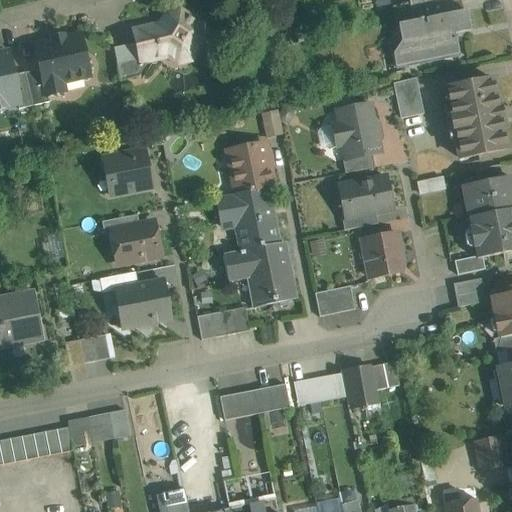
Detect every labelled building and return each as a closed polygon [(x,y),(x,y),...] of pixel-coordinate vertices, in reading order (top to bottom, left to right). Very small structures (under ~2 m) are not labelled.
[(414,0),(415,2),(410,3),(411,11),(432,7),(430,0),(414,0)] [(460,1),(432,7),(434,18),(462,12),(460,1)] [(462,12),(434,18),(432,7),(411,12),(413,22),(406,24),(409,40),(401,42),(393,53),(396,66),(399,66),(400,66),(459,54),(456,39),(450,40),(449,34),(470,30),(466,11),(462,12)] [(179,13),(166,15),(168,24),(133,32),(136,48),(140,63),(148,61),(179,54),(191,61),(205,39),(202,27),(179,13)] [(63,35),(51,38),(52,42),(34,46),(40,71),(46,97),(48,97),(65,92),(62,77),(71,75),(73,81),(90,77),(80,35),(64,39),(63,35)] [(136,48),(115,53),(121,82),(138,78),(148,61),(140,63),(136,48)] [(7,52),(0,53),(0,97),(15,94),(17,94),(13,76),(7,52)] [(40,71),(24,74),(32,107),(49,103),(48,97),(46,97),(40,71)] [(24,74),(13,76),(17,94),(15,94),(19,110),(32,107),(24,74)] [(417,79),(394,85),(401,120),(424,115),(417,79)] [(493,80),(446,89),(460,160),(507,150),(501,121),(503,120),(501,109),(499,109),(493,80)] [(370,106),(337,112),(339,126),(332,127),(337,148),(343,147),(346,161),(346,162),(372,156),(380,155),(370,106)] [(284,133),(278,113),(263,118),(269,137),(284,133)] [(264,144),(228,152),(237,196),(267,190),(273,189),(264,144)] [(144,153),(104,161),(111,196),(151,188),(144,153)] [(372,156),(346,162),(346,161),(342,161),(345,175),(375,169),(372,156)] [(500,166),(476,171),(479,184),(503,179),(500,166)] [(479,184),(457,189),(463,220),(469,219),(511,210),(511,185),(511,178),(503,179),(479,184)] [(387,179),(338,188),(344,219),(345,220),(375,214),(393,210),(387,179)] [(237,196),(217,200),(222,228),(237,225),(243,252),(277,245),(267,190),(237,196)] [(511,210),(469,219),(471,229),(469,230),(473,250),(475,249),(477,258),(477,260),(482,259),(511,253),(511,210)] [(375,214),(345,220),(344,219),(341,219),(344,232),(377,225),(375,214)] [(137,216),(102,223),(104,236),(111,234),(111,233),(139,227),(137,216)] [(139,227),(111,233),(111,234),(117,264),(160,256),(154,224),(139,227)] [(396,234),(363,241),(370,280),(400,274),(397,261),(399,260),(401,257),(396,234)] [(59,235),(47,237),(48,243),(42,244),(44,256),(51,255),(52,261),(64,258),(59,235)] [(243,252),(224,256),(229,283),(250,279),(255,307),(257,307),(256,306),(293,299),(293,300),(295,300),(283,244),(277,245),(243,252)] [(477,258),(454,263),(457,276),(485,271),(482,259),(477,260),(477,258)] [(135,273),(100,280),(102,294),(114,292),(114,291),(137,286),(135,273)] [(481,280),(453,286),(455,297),(483,292),(481,280)] [(137,286),(114,291),(114,292),(116,302),(110,312),(120,319),(122,330),(134,328),(148,337),(156,323),(171,320),(163,281),(137,286)] [(350,288),(338,290),(343,314),(355,311),(350,288)] [(511,288),(510,289),(511,294),(492,298),(497,320),(493,321),(496,333),(499,332),(501,339),(511,336),(511,288)] [(338,290),(326,293),(331,316),(343,314),(338,290)] [(483,292),(455,297),(458,309),(485,303),(483,292)] [(326,293),(314,295),(319,318),(331,316),(326,293)] [(32,294),(0,300),(0,348),(41,340),(32,294)] [(233,311),(222,313),(226,336),(238,334),(233,311)] [(222,313),(210,315),(215,339),(226,336),(222,313)] [(210,315),(197,318),(202,341),(215,339),(210,315)] [(105,336),(93,338),(98,362),(110,359),(105,336)] [(511,336),(501,339),(493,340),(496,354),(506,352),(511,351),(511,336)] [(81,341),(65,344),(69,367),(85,364),(81,341)] [(394,363),(371,368),(376,392),(399,387),(394,363)] [(511,365),(508,366),(498,368),(506,410),(511,409),(511,365)] [(371,368),(346,373),(353,408),(378,403),(376,392),(371,368)] [(342,376),(316,380),(322,406),(347,401),(342,376)] [(322,406),(316,380),(294,384),(299,410),(322,406)] [(285,385),(271,388),(276,412),(290,409),(285,385)] [(271,388),(220,398),(224,422),(276,412),(271,388)] [(125,411),(109,414),(114,440),(130,437),(125,411)] [(109,414),(89,418),(94,444),(114,440),(109,414)] [(89,418),(67,422),(69,428),(72,448),(94,444),(89,418)] [(69,428),(0,440),(0,465),(73,452),(72,448),(69,428)] [(500,437),(475,443),(481,471),(506,466),(500,437)] [(183,491),(164,495),(167,508),(186,504),(183,491)] [(478,511),(476,500),(459,502),(458,495),(444,497),(445,511),(478,511)] [(415,511),(412,499),(400,502),(402,508),(401,509),(402,511),(415,511)] [(277,511),(275,500),(218,511),(277,511)] [(358,511),(356,502),(342,506),(343,511),(358,511)] [(400,502),(387,505),(376,511),(375,511),(402,511),(401,509),(402,508),(400,502)]
